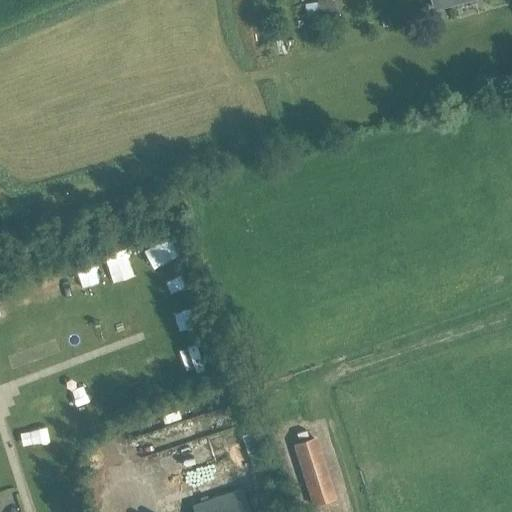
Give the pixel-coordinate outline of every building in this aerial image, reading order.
[(328,0),(304,3),(306,21),(342,16),(340,0),(328,0)] [(432,0),(435,8),(466,0),(432,0)] [(441,35),(460,31),(457,17),(438,21),(441,35)] [(311,35),(300,39),(306,56),(318,52),(311,35)] [(339,501),(317,437),(293,445),(314,509),(339,501)] [(250,511),(242,487),(192,505),(194,511),(250,511)]
